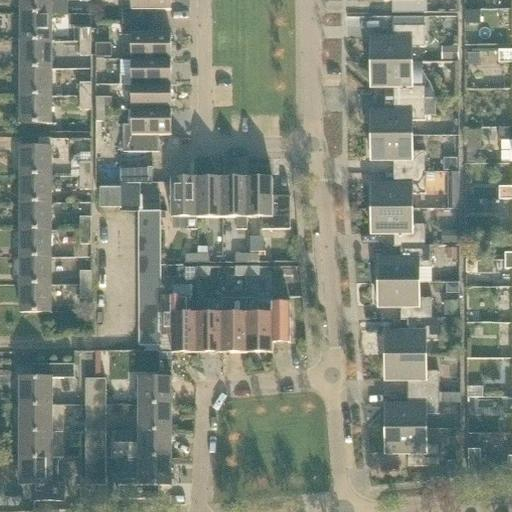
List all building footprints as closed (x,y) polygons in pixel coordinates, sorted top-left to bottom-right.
[(51,0),(21,0),(22,16),(52,16),(51,0)] [(131,0),(132,10),(122,10),(122,24),(156,23),(156,11),(170,11),(170,0),(131,0)] [(426,1),(422,1),(421,0),(384,0),(384,1),(392,1),(393,13),(426,13),(426,1)] [(52,16),(22,16),(22,43),(52,43),(52,16)] [(393,39),(371,39),(371,64),(412,64),(411,49),(425,48),(425,18),(393,19),(393,39)] [(122,36),(132,36),(132,61),(171,61),(170,35),(156,35),(156,23),(122,24),(122,36)] [(80,43),(90,43),(90,29),(80,29),(80,43)] [(51,70),(52,43),(22,43),(21,70),(51,70)] [(90,56),(90,43),(80,43),(80,56),(90,56)] [(458,61),(458,48),(442,48),(442,61),(458,61)] [(96,49),(96,61),(105,61),(105,49),(96,49)] [(511,63),(511,50),(498,51),(498,63),(511,63)] [(479,66),(479,55),(467,55),(467,66),(479,66)] [(105,73),(105,61),(96,61),(96,73),(105,73)] [(132,86),(171,86),(171,61),(132,61),(132,77),(121,77),(121,87),(132,87),(132,86)] [(422,68),(422,64),(412,64),(371,64),(371,89),(393,89),(393,101),(425,101),(435,101),(435,94),(435,92),(434,90),(433,88),(432,86),(430,83),(427,81),(426,79),(425,77),(423,74),(422,72),(422,71),(422,70),(422,68)] [(21,97),(51,97),(51,70),(21,70),(21,97)] [(80,97),(90,97),(90,84),(80,84),(80,97)] [(132,86),(132,87),(132,111),(171,111),(171,86),(132,86)] [(51,125),(51,97),(21,97),(21,125),(51,125)] [(90,110),(90,97),(80,97),(80,110),(90,110)] [(96,111),(105,110),(112,110),(112,98),(96,99),(96,111)] [(393,113),(371,113),(371,138),(412,138),(412,122),(425,122),(425,101),(393,101),(393,113)] [(105,110),(96,111),(96,123),(106,122),(105,110)] [(132,111),(132,126),(122,126),(123,154),(159,153),(159,137),(171,137),(171,111),(132,111)] [(450,125),(449,137),(459,137),(460,125),(450,125)] [(511,128),(499,128),(499,141),(511,140),(511,128)] [(371,138),(372,163),(394,163),(394,175),(425,174),(425,153),(412,153),(412,138),(371,138)] [(480,163),(480,150),(467,150),(467,163),(480,163)] [(21,151),(21,178),(52,178),(52,151),(21,151)] [(444,156),(444,171),(457,171),(457,155),(444,156)] [(80,164),(80,178),(90,178),(90,164),(80,164)] [(141,184),(153,184),(153,168),(120,168),(120,184),(141,184)] [(394,187),(371,187),(372,212),(412,211),(412,196),(425,196),(425,174),(394,175),(394,187)] [(448,174),(448,209),(460,209),(459,174),(448,174)] [(52,178),(21,178),(21,205),(52,205),(52,178)] [(90,178),(80,178),(80,190),(90,190),(90,178)] [(171,218),(186,218),(186,231),(197,231),(197,218),(197,181),(171,180),(171,218)] [(197,218),(221,218),(222,181),(197,181),(197,218)] [(221,218),(236,218),(236,231),(246,231),(246,218),(246,181),(222,181),(221,218)] [(246,218),(261,218),(261,228),(288,228),(288,198),(272,198),(272,181),(246,181),(246,218)] [(120,191),(119,209),(141,209),(141,184),(120,184),(120,191)] [(511,187),(499,188),(499,202),(511,201),(511,187)] [(119,209),(120,191),(101,191),(101,208),(119,209)] [(52,205),(21,205),(21,232),(52,232),(52,205)] [(372,212),(372,237),(394,236),(394,249),(400,249),(400,248),(426,248),(426,247),(426,226),(412,227),(412,211),(372,212)] [(138,213),(138,337),(138,346),(160,346),(159,213),(138,213)] [(80,219),(80,232),(90,232),(90,219),(80,219)] [(52,232),(21,232),(20,259),(51,259),(52,232)] [(90,232),(80,232),(80,245),(90,245),(90,232)] [(458,245),(458,232),(442,232),(442,245),(458,245)] [(400,260),(379,261),(379,285),(419,285),(419,270),(432,270),(432,247),(426,247),(426,248),(400,248),(400,249),(400,260)] [(447,249),(447,260),(457,260),(457,249),(447,249)] [(466,252),(466,273),(478,273),(478,252),(466,252)] [(236,264),(248,264),(248,255),(236,255),(236,264)] [(248,255),(248,264),(260,264),(260,255),(248,255)] [(186,264),(197,264),(198,256),(186,256),(186,264)] [(198,256),(197,264),(209,265),(209,256),(198,256)] [(51,259),(20,259),(20,286),(51,286),(51,259)] [(235,278),(245,278),(245,268),(235,268),(235,278)] [(260,268),(245,268),(245,278),(260,278),(260,268)] [(184,269),(184,277),(184,282),(195,282),(195,277),(195,269),(184,269)] [(208,269),(195,269),(195,277),(208,277),(208,269)] [(80,274),(80,287),(90,287),(90,274),(80,274)] [(379,285),(379,310),(401,310),(401,323),(407,323),(407,322),(433,322),(433,321),(433,300),(419,300),(419,285),(379,285)] [(51,286),(20,286),(20,313),(51,314),(51,286)] [(90,287),(80,287),(80,299),(90,299),(90,287)] [(174,287),(174,299),(188,298),(193,298),(192,287),(174,287)] [(170,336),(171,354),(196,354),(196,316),(188,316),(188,298),(174,299),(160,299),(160,336),(170,336)] [(221,300),(221,315),(221,354),(246,354),(246,315),(246,299),(221,300)] [(445,303),(445,317),(458,317),(459,303),(445,303)] [(246,354),(272,354),(272,345),(289,345),(289,306),(270,306),(270,315),(246,315),(246,354)] [(196,354),(221,354),(221,315),(196,316),(196,354)] [(407,334),(385,334),(386,359),(426,359),(426,344),(439,343),(439,321),(433,321),(433,322),(407,322),(407,323),(401,323),(407,323),(407,334)] [(386,359),(386,384),(408,384),(408,396),(440,396),(440,374),(426,374),(426,359),(386,359)] [(53,407),(53,380),(75,380),(75,366),(33,366),(33,380),(21,380),(21,406),(53,407)] [(87,381),(87,394),(106,394),(107,381),(87,381)] [(140,381),(140,407),(171,407),(171,381),(140,381)] [(106,394),(87,394),(87,407),(106,407),(106,394)] [(461,404),(461,394),(443,394),(443,404),(461,404)] [(408,409),(386,409),(386,433),(426,433),(426,417),(440,417),(440,396),(408,396),(408,409)] [(53,433),(53,407),(21,406),(21,433),(53,433)] [(106,407),(87,407),(86,420),(106,420),(106,407)] [(140,417),(140,434),(171,434),(171,407),(140,407),(127,407),(127,417),(140,417)] [(106,433),(106,420),(86,420),(86,433),(106,433)] [(21,459),(52,459),(53,433),(21,433),(21,459)] [(86,433),(86,447),(106,447),(106,433),(86,433)] [(386,433),(386,458),(408,458),(408,470),(440,470),(440,448),(427,448),(426,433),(386,433)] [(114,445),(126,445),(140,445),(140,460),(171,460),(171,434),(140,434),(115,434),(114,434),(114,445)] [(106,447),(86,447),(86,460),(106,460),(106,447)] [(480,450),(468,450),(468,476),(480,476),(480,450)] [(52,486),(52,459),(21,459),(20,486),(52,486)] [(106,460),(86,460),(86,472),(106,473),(106,460)] [(159,487),(171,487),(171,460),(140,460),(140,487),(119,487),(119,501),(159,501),(159,487)] [(448,464),(447,479),(460,479),(460,464),(448,464)] [(106,486),(106,473),(86,472),(86,486),(106,486)]
